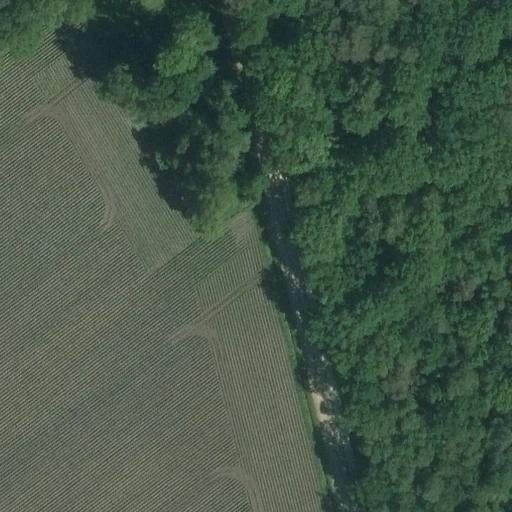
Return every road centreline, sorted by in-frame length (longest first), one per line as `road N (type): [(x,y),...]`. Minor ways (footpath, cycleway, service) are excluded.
road 1 (track): [(349,511),(225,0)]
road 2 (track): [(511,19),(267,170)]
